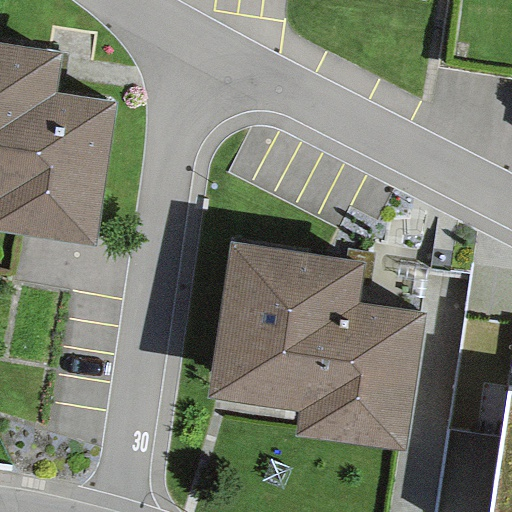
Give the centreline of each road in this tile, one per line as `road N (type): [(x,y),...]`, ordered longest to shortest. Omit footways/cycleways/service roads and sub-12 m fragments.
road 1 (residential): [(209,44),(180,100),(126,511)]
road 2 (residential): [(511,205),(209,44)]
